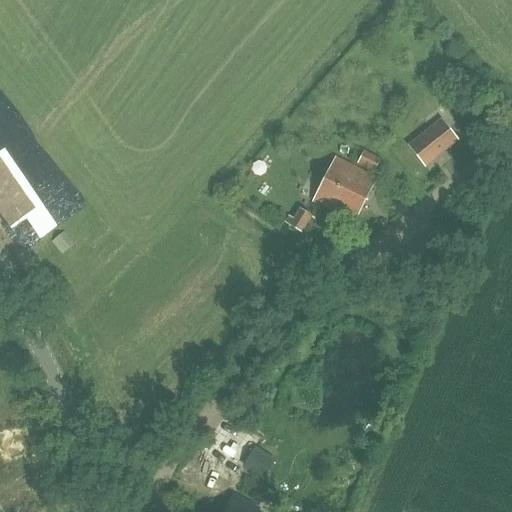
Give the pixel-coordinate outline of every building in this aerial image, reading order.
[(443,121),(410,147),(426,167),(459,140),(443,121)] [(364,152),(357,163),(374,173),(381,162),(364,152)] [(313,202),(354,223),(376,180),(335,159),(313,202)] [(285,222),(302,233),(312,217),(299,209),(292,219),(288,216),(285,222)] [(449,255),(427,237),(404,265),(426,283),(449,255)] [(249,417),(255,408),(246,402),(240,411),(249,417)] [(276,461),(256,447),(242,466),(262,480),(276,461)] [(256,511),(258,510),(233,497),(225,511),(256,511)]
